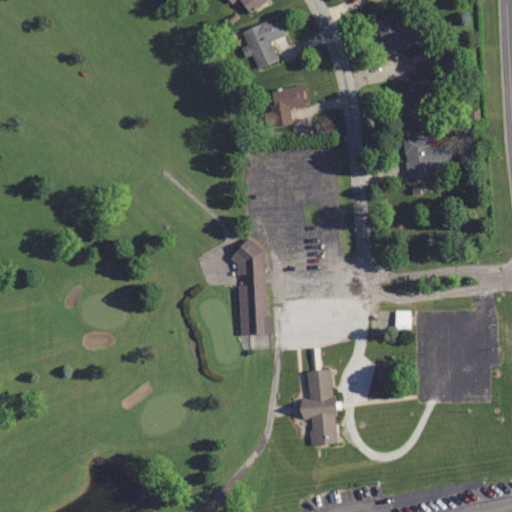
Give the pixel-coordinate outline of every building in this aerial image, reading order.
[(426,37),(421,21),(398,28),(393,13),(372,19),(382,51),(426,37)] [(284,34),(277,16),(241,30),(257,68),(277,59),(269,40),(284,34)] [(394,104),(402,103),(404,126),(430,125),(428,85),(413,86),(412,79),(393,80),(394,104)] [(264,126),(291,123),(289,107),(304,105),(302,85),(269,89),(272,111),(263,112),(264,126)] [(403,136),(405,178),(451,175),(449,144),(430,145),(429,134),(403,136)] [(237,283),(240,333),(266,332),(261,240),(236,242),(238,283),(237,283)] [(408,329),(408,310),(394,310),(394,329),(408,329)] [(307,398),(298,398),(299,418),(309,418),(310,444),(334,443),(332,369),(306,370),(307,398)]
